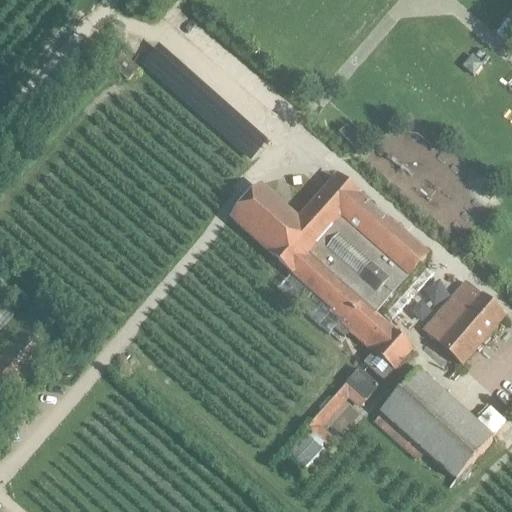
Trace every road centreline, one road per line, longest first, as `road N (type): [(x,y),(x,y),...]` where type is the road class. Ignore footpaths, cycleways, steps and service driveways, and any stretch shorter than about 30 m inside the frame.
road 1 (track): [(0,474),(293,136)]
road 2 (track): [(299,511),(124,339)]
road 3 (track): [(0,120),(106,6)]
